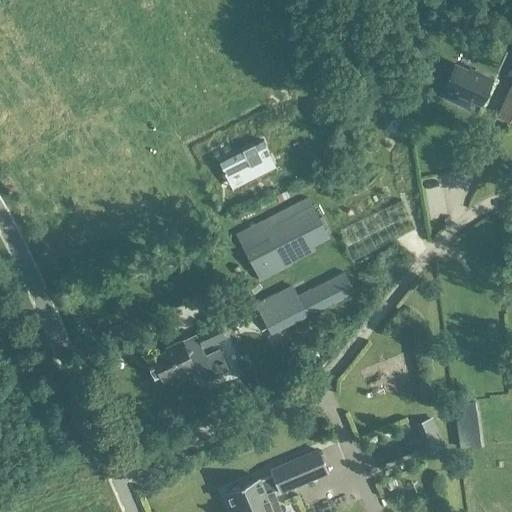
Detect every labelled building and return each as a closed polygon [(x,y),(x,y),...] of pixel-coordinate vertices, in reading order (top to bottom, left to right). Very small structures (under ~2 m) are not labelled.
[(433,19),(422,27),(431,38),(441,30),(433,19)] [(456,64),(444,90),(481,107),(494,78),(469,67),(468,69),(456,64)] [(221,162),(229,178),(272,156),(263,140),(221,162)] [(308,198),(236,235),(260,282),(285,269),(284,267),(315,251),(313,249),(331,240),(308,198)] [(291,285),(254,304),(270,335),(354,292),(344,272),(296,296),(291,285)] [(180,379),(199,370),(204,382),(230,370),(220,349),(206,355),(203,349),(224,339),(217,324),(184,340),(166,348),(167,351),(152,358),(163,382),(178,374),(180,379)] [(247,366),(258,362),(250,341),(239,345),(247,366)] [(479,401),(456,404),(461,448),(485,446),(479,401)] [(232,508),(229,509),(229,511),(273,511),(280,509),(273,493),(280,490),(281,492),(326,472),(316,450),(271,469),(273,473),(260,479),(259,477),(225,491),(232,508)]
